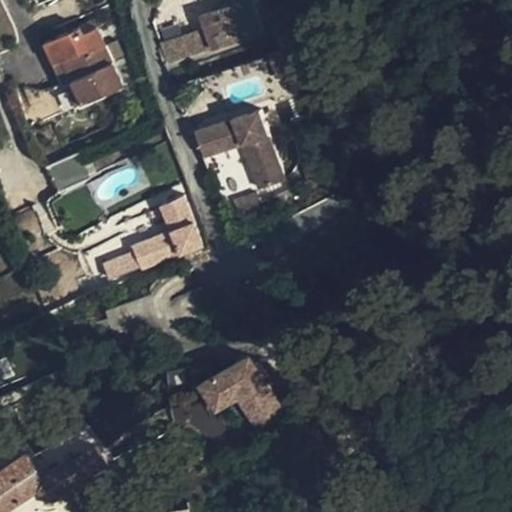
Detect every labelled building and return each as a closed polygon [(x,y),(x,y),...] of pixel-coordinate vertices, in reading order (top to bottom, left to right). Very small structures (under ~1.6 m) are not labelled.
[(165,24),(156,26),(163,52),(158,53),(162,67),(176,63),(206,56),(263,39),(251,8),(207,21),(212,38),(202,41),(172,49),(165,24)] [(72,82),(80,102),(124,82),(112,54),(105,39),(102,34),(100,29),(83,36),(82,32),(47,46),(60,76),(68,73),(72,82)] [(114,35),(105,39),(112,54),(121,49),(114,35)] [(255,89),(278,82),(273,68),(250,75),(255,89)] [(75,103),(80,102),(72,82),(67,84),(75,103)] [(196,133),(205,161),(241,148),(257,193),(285,184),(260,111),(196,133)] [(72,153),(40,170),(52,195),(84,178),(72,153)] [(180,197),(155,206),(165,233),(126,249),(129,254),(137,272),(200,245),(180,197)] [(207,264),(202,252),(182,260),(187,272),(207,264)] [(129,254),(106,264),(113,282),(137,272),(129,254)] [(81,303),(105,293),(97,275),(90,278),(74,285),(81,303)] [(213,415),(237,402),(252,428),(283,412),(251,355),(197,385),(213,415)] [(198,385),(167,400),(189,445),(220,430),(198,385)] [(31,449),(0,470),(0,505),(17,493),(24,503),(41,492),(43,495),(49,498),(56,499),(59,498),(62,496),(113,460),(100,441),(78,456),(75,451),(47,471),(31,449)]
